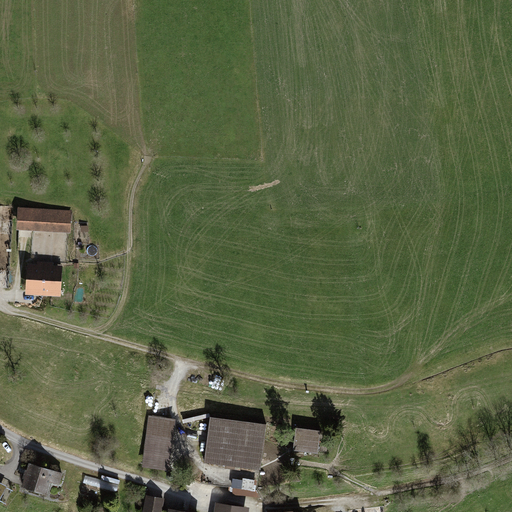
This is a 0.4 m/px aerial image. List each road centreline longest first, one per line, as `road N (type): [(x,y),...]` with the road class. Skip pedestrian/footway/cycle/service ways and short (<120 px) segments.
road 1 (track): [(5,308),(93,333),(113,320),(125,292),(132,192),(147,163)]
road 2 (track): [(93,333),(264,379),(360,391)]
road 3 (residential): [(0,429),(187,495),(259,505)]
road 4 (track): [(259,505),(330,502),(445,481),(511,458)]
road 5 (track): [(189,361),(169,394),(179,428),(176,462),(207,498)]
